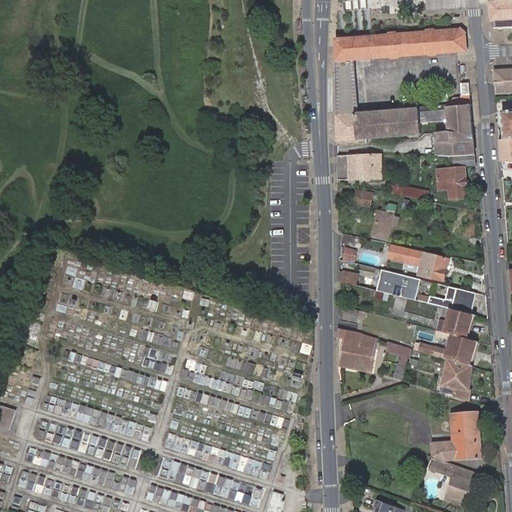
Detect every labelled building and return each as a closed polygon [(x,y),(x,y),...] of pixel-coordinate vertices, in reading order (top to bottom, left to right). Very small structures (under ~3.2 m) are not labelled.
[(496,29),(511,27),(511,0),(498,0),(498,1),(488,2),(490,23),(495,22),(496,29)] [(336,40),(336,60),(354,59),(465,51),(464,35),(459,31),(336,40)] [(336,60),(336,115),(358,114),(354,59),(336,60)] [(511,69),(494,70),(495,86),(511,84),(511,69)] [(469,95),(469,82),(460,83),(461,96),(469,95)] [(511,84),(495,86),(496,97),(511,96),(511,84)] [(470,105),(469,95),(461,96),(444,97),(445,107),(470,105)] [(448,133),(473,136),(470,105),(445,107),(358,114),(336,115),(337,146),(353,145),(352,139),(420,135),(420,124),(447,121),(448,133)] [(505,140),(511,139),(511,110),(502,111),(505,140)] [(474,155),(473,136),(448,133),(440,134),(441,156),(455,157),(474,155)] [(500,140),(502,164),(511,162),(511,139),(505,140),(500,140)] [(337,146),(337,155),(353,154),(353,145),(337,146)] [(357,154),(358,180),(382,179),(381,153),(357,154)] [(337,155),(338,181),(358,180),(357,154),(353,154),(337,155)] [(475,165),(474,155),(455,157),(456,167),(475,165)] [(467,198),(465,168),(451,169),(438,171),(439,192),(449,191),(450,200),(467,198)] [(404,197),(406,189),(394,187),(393,195),(404,197)] [(406,189),(404,197),(417,200),(430,202),(431,194),(406,189)] [(373,196),(356,192),(354,205),(370,208),(373,196)] [(386,210),(395,212),(397,203),(389,201),(386,210)] [(389,241),(395,212),(386,210),(380,209),(373,237),(389,241)] [(349,236),(348,246),(363,249),(365,240),(349,236)] [(422,268),(425,255),(393,247),(390,261),(422,268)] [(422,268),(420,277),(445,283),(447,271),(445,270),(447,260),(425,255),(422,268)] [(383,292),(388,272),(382,271),(378,291),(383,292)] [(362,276),(347,272),(346,282),(360,286),(362,276)] [(421,281),(388,272),(383,292),(416,301),(421,281)] [(477,294),(457,289),(447,287),(443,307),(452,309),(451,310),(472,315),(477,294)] [(430,298),(430,297),(420,294),(418,301),(428,304),(430,298)] [(439,300),(430,298),(428,304),(438,306),(439,300)] [(367,313),(345,308),(344,323),(364,328),(367,313)] [(451,310),(446,334),(467,340),(473,315),(472,315),(451,310)] [(355,364),(362,335),(337,331),(336,339),(343,341),(338,366),(354,369),(355,364)] [(377,340),(362,335),(355,364),(372,367),(377,340)] [(448,351),(446,360),(449,361),(471,367),(476,343),(452,337),(448,351)] [(408,349),(389,343),(387,351),(406,356),(408,349)] [(437,349),(425,345),(423,353),(435,357),(437,349)] [(414,351),(408,349),(406,356),(403,367),(409,369),(414,351)] [(435,357),(446,360),(448,351),(437,349),(435,357)] [(454,398),(455,398),(470,402),(472,391),(469,390),(473,368),(471,367),(449,361),(441,393),(454,395),(454,398)] [(405,381),(409,369),(403,367),(401,366),(398,379),(405,381)] [(0,426),(11,430),(17,412),(0,405),(0,426)] [(455,443),(451,443),(452,462),(483,460),(479,412),(452,414),(455,443)] [(434,457),(436,458),(449,463),(452,462),(451,443),(433,445),(434,457)] [(467,504),(477,476),(436,461),(432,471),(454,480),(447,497),(467,504)] [(403,511),(404,511),(377,501),(375,509),(381,511),(403,511)]
